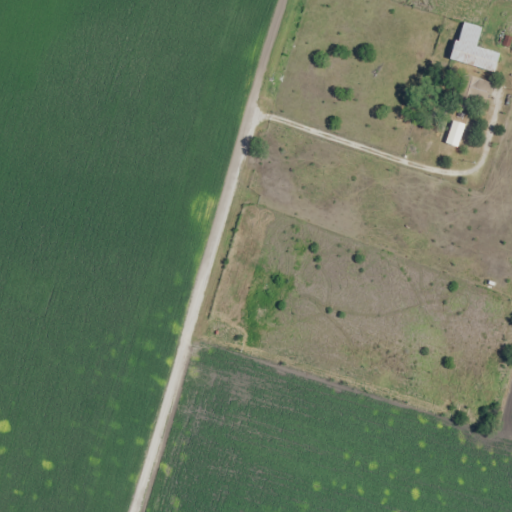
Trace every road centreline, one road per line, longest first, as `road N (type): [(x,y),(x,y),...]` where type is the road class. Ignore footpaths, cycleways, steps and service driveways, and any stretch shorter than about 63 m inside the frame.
road 1 (track): [(114,511),(169,305),(296,0)]
road 2 (track): [(264,89),(436,159),(477,126),(488,70)]
